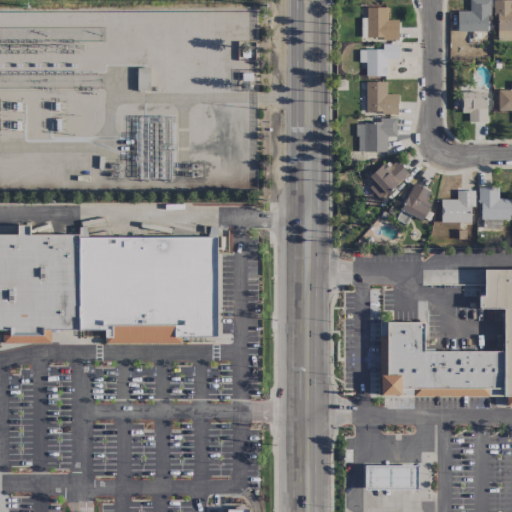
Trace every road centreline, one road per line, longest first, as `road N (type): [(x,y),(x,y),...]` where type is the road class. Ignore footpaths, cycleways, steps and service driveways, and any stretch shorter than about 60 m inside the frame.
road 1 (secondary): [(308,511),(309,0)]
road 2 (residential): [(431,0),(432,156),(511,155)]
